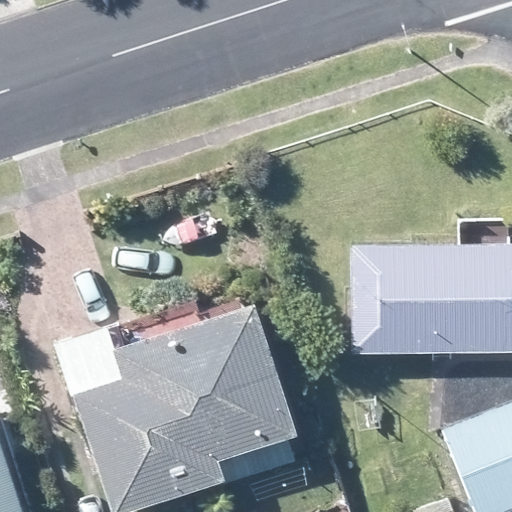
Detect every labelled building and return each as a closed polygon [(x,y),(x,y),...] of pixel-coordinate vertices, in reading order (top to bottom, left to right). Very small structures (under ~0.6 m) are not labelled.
[(436,340),(511,339),(511,233),(466,234),(364,235),(364,340),(436,340)] [(236,440),(295,422),(314,416),(275,288),(211,308),(142,329),(137,314),(135,306),(116,313),(74,326),(91,380),(95,378),(104,408),(132,499),(189,482),(202,478),(226,471),(243,465),(236,440)] [(511,504),(511,396),(453,420),(489,511),(495,511),(511,505),(511,504)] [(0,511),(48,511),(15,400),(0,405),(0,511)] [(433,447),(427,431),(421,415),(389,427),(401,459),(433,447)] [(426,511),(465,511),(454,488),(447,492),(423,502),(426,511)]
